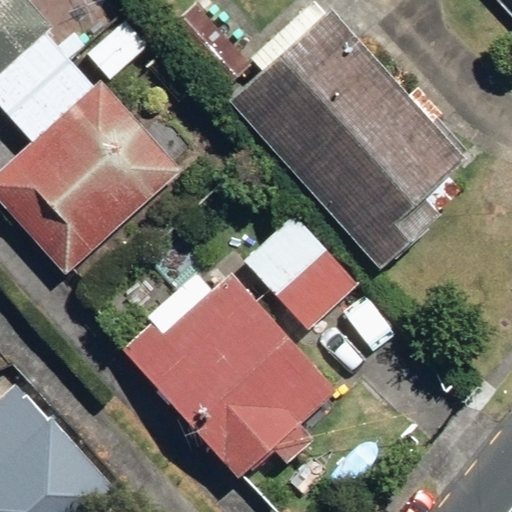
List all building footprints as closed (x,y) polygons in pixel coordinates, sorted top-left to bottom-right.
[(0,0),(0,112),(29,144),(0,169),(0,209),(63,279),(182,172),(99,80),(92,86),(44,33),(50,28),(24,0),(0,0)] [(326,11),(224,102),(376,271),(463,194),(446,175),(461,162),(326,11)] [(137,17),(87,55),(109,84),(159,45),(137,17)] [(358,287),(293,220),(244,267),(308,335),(358,287)] [(150,324),(120,350),(236,481),(241,476),(255,491),(312,441),(299,426),(334,395),(228,275),(210,291),(195,274),(144,318),(150,324)] [(127,511),(19,385),(0,400),(0,511),(127,511)]
